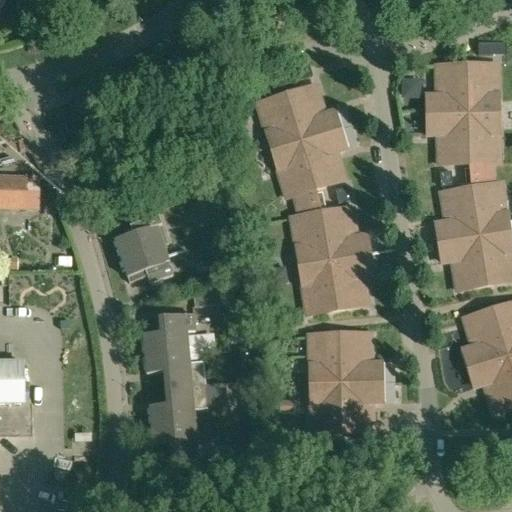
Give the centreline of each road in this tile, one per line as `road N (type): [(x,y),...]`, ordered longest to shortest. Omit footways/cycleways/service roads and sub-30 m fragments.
road 1 (residential): [(114,487),(116,411),(99,298),(66,205),(6,84)]
road 2 (unclassified): [(6,84),(108,54),(204,0)]
road 3 (unknown): [(0,339),(36,350),(47,389),(42,463),(11,511)]
